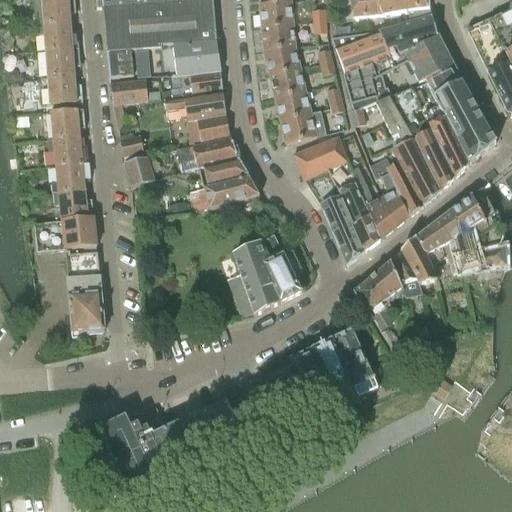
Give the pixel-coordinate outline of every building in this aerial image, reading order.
[(42,2),(44,30),(72,27),(71,17),(76,17),(75,0),(50,0),(51,1),(42,2)] [(101,0),(103,10),(128,8),(152,7),(151,0),(101,0)] [(352,0),(354,21),(382,19),(394,16),(408,15),(409,26),(432,19),(430,12),(429,0),(352,0)] [(130,23),(131,38),(132,53),(162,51),(161,48),(172,46),(172,47),(216,44),(213,3),(152,7),(128,8),(130,23)] [(261,6),(263,30),(294,27),(292,4),(261,6)] [(103,10),(104,25),(130,23),(128,8),(103,10)] [(311,15),(312,26),(326,25),(325,13),(311,15)] [(489,23),(487,24),(498,46),(504,58),(511,73),(511,15),(510,13),(494,21),(489,22),(489,23)] [(332,42),(346,78),(390,60),(438,40),(432,19),(409,26),(377,36),(332,42)] [(104,25),(105,39),(131,38),(130,23),(104,25)] [(487,24),(466,33),(478,57),(498,46),(487,24)] [(327,37),(326,25),(312,26),(314,38),(327,37)] [(45,38),(47,57),(80,53),(79,36),(73,36),(72,27),(44,30),(39,31),(40,39),(45,38)] [(263,30),(265,53),(296,50),(295,47),(294,27),(263,30)] [(105,39),(107,54),(131,53),(132,53),(131,38),(105,39)] [(390,60),(346,78),(345,79),(354,114),(362,111),(378,104),(375,95),(370,78),(394,69),(394,70),(407,63),(418,84),(425,81),(454,69),(438,40),(390,60)] [(178,80),(179,80),(221,75),(216,44),(172,47),(178,80)] [(498,46),(478,57),(488,78),(487,79),(507,118),(511,120),(511,73),(504,58),(498,46)] [(265,53),(271,79),(301,72),(296,50),(265,53)] [(149,52),(135,53),(137,71),(151,70),(149,52)] [(47,57),(49,83),(77,80),(76,69),(81,69),(80,53),(47,57)] [(107,54),(109,80),(133,78),(132,69),(131,53),(107,54)] [(317,56),(319,68),(333,65),(330,53),(317,56)] [(335,77),(333,65),(319,68),(322,80),(335,77)] [(425,81),(427,84),(434,99),(462,83),(454,69),(425,81)] [(271,79),(276,101),(307,94),(301,72),(271,79)] [(380,74),(370,78),(375,95),(378,104),(378,105),(390,100),(387,91),(385,91),(380,74)] [(170,91),(171,101),(166,102),(171,101),(223,95),(221,75),(179,80),(180,81),(190,80),(191,89),(170,91)] [(47,117),(52,117),(85,114),(83,88),(77,89),(77,80),(49,83),(52,108),(46,108),(47,117)] [(145,84),(147,104),(161,102),(159,83),(145,84)] [(438,108),(468,171),(496,145),(462,83),(434,99),(438,108)] [(111,88),(113,107),(121,106),(147,104),(145,84),(111,88)] [(325,95),(328,108),(342,104),(339,91),(325,95)] [(413,91),(390,101),(415,143),(439,195),(455,183),(433,135),(429,128),(430,128),(424,116),(413,91)] [(276,101),(282,124),(312,117),(307,94),(276,101)] [(188,126),(198,124),(226,118),(223,95),(171,101),(166,102),(164,102),(167,116),(185,113),(188,126)] [(399,167),(421,210),(439,195),(415,143),(390,101),(377,106),(393,140),(399,138),(405,148),(393,154),(399,167)] [(342,104),(328,108),(331,117),(344,114),(342,104)] [(121,106),(113,107),(119,133),(127,131),(121,106)] [(433,135),(455,183),(468,171),(438,108),(430,112),(424,116),(430,128),(429,128),(433,135)] [(354,114),(348,116),(353,132),(367,128),(362,112),(354,114)] [(52,117),(55,144),(82,141),(81,132),(86,131),(85,114),(52,117)] [(318,140),(312,117),(282,124),(288,147),(318,140)] [(198,124),(202,148),(232,140),(226,118),(198,124)] [(132,136),(119,139),(120,145),(123,157),(125,167),(144,161),(141,141),(133,142),(132,136)] [(178,153),(176,153),(176,155),(180,166),(181,166),(181,167),(184,175),(198,170),(199,172),(203,171),(237,162),(232,140),(202,148),(178,153)] [(293,159),(304,185),(330,174),(348,167),(349,166),(339,140),(293,159)] [(55,144),(57,171),(90,167),(88,152),(83,152),(82,141),(55,144)] [(125,167),(132,191),(155,184),(147,160),(144,161),(125,167)] [(203,171),(209,190),(247,179),(239,163),(237,163),(237,162),(203,171)] [(383,164),(408,220),(421,210),(399,167),(390,171),(387,163),(383,164)] [(381,181),(389,199),(380,203),(394,232),(408,220),(383,164),(370,170),(375,184),(381,181)] [(57,171),(59,197),(87,195),(86,186),(91,185),(90,167),(57,171)] [(339,194),(364,255),(378,244),(351,174),(350,174),(348,167),(330,174),(332,178),(334,183),(339,194)] [(351,174),(378,244),(394,232),(380,203),(374,205),(367,191),(361,175),(359,170),(351,174)] [(332,178),(308,188),(322,210),(348,268),(364,255),(339,194),(334,183),(332,178)] [(209,212),(258,199),(247,179),(209,190),(203,192),(204,194),(193,198),(196,213),(209,210),(209,212)] [(464,237),(450,242),(460,275),(483,270),(506,267),(506,250),(478,256),(477,250),(479,248),(480,248),(480,247),(480,246),(479,244),(483,241),(480,237),(488,232),(494,228),(494,223),(492,220),(496,217),(483,193),(452,217),(464,237)] [(59,197),(62,225),(95,223),(93,205),(87,205),(87,195),(59,197)] [(417,243),(435,281),(431,268),(445,261),(442,251),(446,250),(454,277),(460,275),(450,242),(464,237),(452,217),(418,242),(417,243)] [(37,257),(97,250),(98,250),(95,223),(62,225),(62,226),(34,229),(37,257)] [(235,257),(256,317),(303,294),(294,276),(303,272),(294,254),(285,259),(274,238),(235,257)] [(402,256),(421,289),(436,284),(435,281),(417,243),(402,256)] [(391,266),(403,289),(417,282),(421,289),(402,256),(391,266)] [(90,340),(89,335),(107,333),(99,257),(66,261),(73,335),(73,341),(90,340)] [(391,266),(355,297),(368,318),(403,293),(402,289),(403,289),(391,266)] [(414,333),(417,343),(428,340),(425,329),(414,333)] [(332,342),(353,388),(354,390),(375,380),(353,332),(332,342)] [(382,336),(391,351),(399,346),(392,335),(390,337),(387,333),(382,336)] [(316,377),(328,401),(353,388),(332,342),(311,352),(317,365),(310,368),(314,377),(316,377)] [(293,369),(311,409),(328,401),(316,377),(314,377),(310,368),(317,365),(311,352),(290,362),(293,369)] [(267,382),(285,421),(286,421),(292,434),(305,427),(299,415),(311,409),(293,369),(267,382)] [(424,372),(415,386),(444,404),(452,390),(424,372)] [(128,422),(103,434),(133,498),(247,444),(227,404),(168,432),(163,421),(155,425),(150,415),(129,424),(128,422)]
